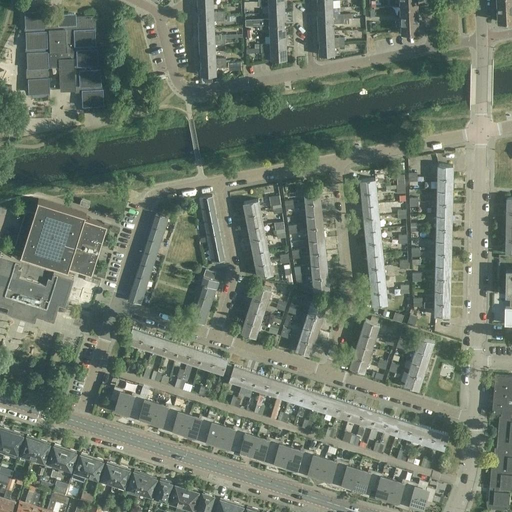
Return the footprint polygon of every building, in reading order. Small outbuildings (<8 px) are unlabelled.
[(511,0),(496,0),(498,20),(511,19),(511,0)] [(269,6),(269,13),(285,12),(285,1),(258,2),(258,6),(269,6)] [(200,13),(200,17),(224,16),(224,11),(223,11),(214,12),(214,5),(198,5),(198,13),(200,13)] [(417,5),(400,5),(401,31),(418,31),(417,5)] [(317,8),(318,20),(343,19),(343,14),(333,14),(333,7),(317,8)] [(84,91),(84,111),(105,110),(105,104),(103,104),(102,83),(100,83),(100,70),(99,63),(98,63),(98,51),(97,43),(95,42),(95,30),(96,29),(96,21),(94,21),(93,15),(75,16),(75,14),(54,15),(54,16),(53,18),(52,19),(51,20),(50,21),(49,22),(47,22),(45,23),(45,11),(26,12),(26,26),(25,26),(25,33),(27,33),(28,46),(26,46),(27,79),(49,78),(48,52),(59,51),(61,90),(81,89),(82,91),(84,91)] [(259,20),(259,25),(284,24),(284,20),(285,20),(285,12),(269,13),(269,20),(259,20)] [(198,21),(199,29),(215,28),(214,21),(224,20),(224,16),(200,17),(200,21),(198,21)] [(318,20),(318,31),(334,31),(333,24),(336,24),(336,23),(343,23),(343,19),(318,20)] [(270,29),(270,36),(286,36),(286,28),(284,28),(284,24),(259,25),(259,29),(270,29)] [(199,29),(199,40),(225,39),(224,35),(215,35),(215,28),(199,29)] [(320,39),(320,43),(344,42),(344,37),(334,37),(334,31),(318,31),(319,39),(320,39)] [(260,44),(260,48),(287,47),(286,36),(270,36),(270,43),(268,43),(260,44)] [(199,40),(200,52),(216,52),(215,44),(225,44),(225,39),(199,40)] [(344,42),(320,43),(320,47),(319,47),(319,55),(335,54),(334,46),(344,46),(344,42)] [(287,47),(260,48),(261,53),(269,53),(271,52),(271,60),(287,60),(287,47)] [(202,60),(202,64),(226,63),(225,58),(216,58),(216,52),(200,52),(200,60),(202,60)] [(226,63),(202,64),(202,68),(200,68),(201,76),(217,75),(216,67),(226,67),(226,63)] [(438,164),(438,177),(453,178),(453,164),(438,164)] [(438,177),(438,190),(452,190),(453,178),(438,177)] [(360,179),(362,192),(376,191),(375,178),(360,179)] [(305,190),(306,202),(320,201),(319,188),(305,190)] [(438,190),(437,202),(452,202),(452,190),(438,190)] [(362,192),(363,205),(378,203),(376,191),(362,192)] [(199,197),(202,211),(214,208),(212,195),(199,197)] [(21,255),(56,266),(69,270),(69,269),(68,269),(69,266),(92,273),(107,224),(85,217),(85,215),(86,215),(86,214),(38,199),(38,200),(34,212),(26,209),(13,249),(22,251),(21,254),(20,255),(21,255)] [(81,199),(79,204),(88,207),(90,201),(81,199)] [(244,202),(246,215),(261,212),(258,199),(244,202)] [(306,202),(307,215),(322,213),(320,201),(306,202)] [(437,202),(437,215),(452,215),(452,202),(437,202)] [(363,205),(364,217),(379,216),(378,203),(363,205)] [(202,211),(204,223),(217,220),(214,208),(202,211)] [(246,215),(248,227),(263,224),(261,212),(246,215)] [(156,213),(152,226),(164,230),(168,217),(156,213)] [(307,215),(308,227),(323,226),(322,213),(307,215)] [(437,215),(437,227),(451,227),(452,215),(437,215)] [(364,217),(365,229),(380,228),(379,216),(364,217)] [(204,223),(207,236),(219,233),(217,220),(204,223)] [(395,221),(395,229),(403,229),(403,221),(395,221)] [(248,227),(251,239),(265,236),(263,224),(248,227)] [(152,226),(148,238),(160,242),(164,230),(152,226)] [(308,227),(309,239),(324,238),(323,226),(308,227)] [(437,227),(436,239),(451,240),(451,227),(437,227)] [(365,229),(367,242),(381,240),(380,228),(365,229)] [(207,236),(209,248),(222,246),(219,233),(207,236)] [(251,239),(253,251),(268,248),(265,236),(251,239)] [(148,238),(144,250),(156,254),(160,242),(148,238)] [(309,239),(310,252),(325,250),(324,238),(309,239)] [(436,239),(436,252),(451,252),(451,240),(436,239)] [(367,242),(368,254),(382,253),(381,240),(367,242)] [(222,246),(209,248),(212,261),(225,259),(222,246)] [(253,251),(256,263),(270,260),(268,248),(253,251)] [(144,250),(140,262),(153,266),(156,254),(144,250)] [(310,252),(312,264),(326,263),(325,250),(310,252)] [(436,252),(436,264),(451,265),(451,252),(436,252)] [(56,266),(21,255),(20,259),(0,253),(0,302),(9,305),(7,311),(35,320),(37,314),(54,320),(60,303),(65,304),(74,276),(55,270),(56,266)] [(368,254),(369,266),(384,265),(382,253),(368,254)] [(270,260),(256,263),(258,276),(273,273),(270,260)] [(140,262),(136,275),(149,279),(153,266),(140,262)] [(312,264),(313,276),(328,275),(326,263),(312,264)] [(436,264),(436,277),(450,277),(451,265),(436,264)] [(369,266),(370,279),(385,277),(384,265),(369,266)] [(203,275),(206,276),(214,278),(216,272),(205,269),(203,275)] [(136,275),(132,287),(145,291),(149,279),(136,275)] [(328,275),(313,276),(314,289),(329,288),(328,275)] [(206,276),(202,287),(215,291),(218,280),(214,278),(206,276)] [(370,279),(371,291),(386,290),(385,277),(370,279)] [(436,277),(435,289),(450,290),(450,277),(436,277)] [(257,284),(253,296),(267,301),(271,288),(257,284)] [(145,291),(132,287),(128,300),(141,304),(145,291)] [(202,287),(199,298),(211,302),(215,291),(202,287)] [(435,289),(435,302),(450,302),(450,290),(435,289)] [(386,290),(371,291),(373,304),(387,303),(386,290)] [(253,296),(249,308),(263,312),(267,301),(253,296)] [(199,298),(195,309),(208,313),(211,302),(199,298)] [(311,301),(307,314),(321,318),(325,306),(311,301)] [(450,302),(435,302),(435,315),(449,315),(450,302)] [(249,308),(245,319),(259,324),(263,312),(249,308)] [(208,313),(195,309),(191,320),(204,324),(208,313)] [(307,314),(304,325),(318,330),(321,318),(307,314)] [(259,324),(245,319),(241,332),(256,336),(259,324)] [(365,319),(361,331),(375,335),(379,323),(365,319)] [(304,325),(300,337),(314,342),(318,330),(304,325)] [(127,341),(140,345),(144,331),(132,327),(127,341)] [(140,345),(151,349),(156,335),(144,331),(140,345)] [(361,331),(358,343),(372,347),(375,335),(361,331)] [(151,349),(163,353),(168,339),(156,335),(151,349)] [(420,336),(416,348),(430,353),(434,341),(420,336)] [(314,342),(300,337),(296,349),(310,354),(314,342)] [(163,353),(175,357),(180,343),(168,339),(163,353)] [(175,357),(187,361),(191,347),(180,343),(175,357)] [(358,343),(354,354),(368,359),(372,347),(358,343)] [(187,361),(199,365),(203,350),(191,347),(187,361)] [(416,348),(412,360),(426,365),(430,353),(416,348)] [(199,365),(211,368),(215,354),(203,350),(199,365)] [(215,354),(211,368),(223,372),(227,358),(215,354)] [(368,359),(354,354),(350,367),(364,371),(368,359)] [(412,360),(408,372),(423,376),(426,365),(412,360)] [(229,379),(241,383),(246,369),(234,365),(229,379)] [(241,383),(253,387),(258,373),(246,369),(241,383)] [(423,376),(408,372),(404,384),(419,389),(423,376)] [(253,387),(265,391),(270,377),(258,373),(253,387)] [(511,420),(511,421),(511,409),(511,375),(495,374),(492,412),(501,412),(501,415),(499,415),(497,444),(496,447),(494,447),(494,452),(496,453),(496,455),(495,467),(491,467),(489,486),(493,486),(494,491),(493,500),(486,500),(487,508),(505,509),(506,505),(509,505),(510,492),(511,492),(511,489),(511,420)] [(265,391),(277,394),(282,380),(270,377),(265,391)] [(277,394),(289,398),(293,384),(282,380),(277,394)] [(289,398),(301,402),(305,388),(293,384),(289,398)] [(125,417),(132,419),(140,394),(133,392),(132,394),(122,391),(123,389),(115,386),(111,398),(119,400),(116,410),(126,413),(125,417)] [(301,402),(313,406),(317,392),(305,388),(301,402)] [(313,406),(324,410),(329,396),(317,392),(313,406)] [(140,418),(150,421),(156,402),(146,399),(147,396),(140,394),(132,419),(139,421),(140,418)] [(324,410),(336,413),(341,399),(329,396),(324,410)] [(336,413),(348,417),(353,403),(341,399),(336,413)] [(159,429),(165,431),(174,405),(167,403),(166,405),(156,402),(150,421),(160,424),(159,429)] [(348,417),(360,421),(365,407),(353,403),(348,417)] [(173,430),(183,433),(189,414),(180,411),(181,407),(174,405),(165,431),(172,433),(173,430)] [(360,421),(372,425),(376,411),(365,407),(360,421)] [(372,425),(384,429),(388,415),(376,411),(372,425)] [(192,440),(199,442),(207,417),(200,415),(199,417),(189,414),(183,433),(193,436),(192,440)] [(384,429),(396,433),(400,418),(388,415),(384,429)] [(207,441),(217,444),(223,425),(214,422),(214,419),(207,417),(199,442),(206,444),(207,441)] [(396,433),(408,436),(412,422),(400,418),(396,433)] [(408,436),(419,440),(424,426),(412,422),(408,436)] [(226,450),(233,453),(241,428),(234,425),(233,428),(223,425),(217,444),(227,447),(226,450)] [(419,440),(431,444),(436,430),(424,426),(419,440)] [(0,447),(5,450),(11,431),(0,427),(0,447)] [(241,451),(251,455),(257,436),(247,432),(248,430),(241,428),(233,453),(240,455),(241,451)] [(436,430),(431,444),(444,448),(448,434),(436,430)] [(11,431),(5,450),(12,452),(12,453),(16,455),(17,453),(23,435),(11,431)] [(25,456),(32,458),(38,440),(27,436),(21,455),(20,456),(25,457),(25,456)] [(260,461),(267,464),(275,439),(267,436),(267,439),(257,436),(251,455),(261,458),(260,461)] [(275,462),(285,466),(291,446),(281,443),(282,441),(275,439),(267,464),(274,466),(275,462)] [(38,440),(32,458),(39,461),(39,462),(43,463),(44,462),(50,443),(38,440)] [(54,466),(59,468),(65,448),(54,445),(48,462),(54,464),(54,466)] [(294,472),(300,474),(308,449),(301,447),(300,450),(291,446),(285,466),(295,469),(294,472)] [(65,448),(59,468),(64,470),(65,467),(71,469),(76,452),(65,448)] [(308,473),(318,476),(325,457),(315,454),(316,452),(308,449),(300,474),(307,477),(308,473)] [(80,475),(86,476),(92,457),(80,453),(74,471),(81,473),(80,475)] [(92,457),(86,476),(91,478),(91,477),(97,479),(103,461),(92,457)] [(327,483),(334,485),(342,460),(335,458),(334,460),(325,457),(318,476),(328,480),(327,483)] [(342,484),(352,487),(358,468),(349,465),(349,463),(342,460),(334,485),(341,487),(342,484)] [(107,481),(113,484),(119,466),(107,462),(101,480),(101,481),(106,483),(107,481)] [(119,466),(113,484),(119,485),(118,487),(124,489),(124,487),(130,469),(119,466)] [(361,494),(368,496),(376,471),(369,469),(368,471),(358,468),(352,487),(362,490),(361,494)] [(15,470),(13,477),(25,481),(27,474),(15,470)] [(133,490),(139,492),(145,474),(134,470),(128,489),(127,490),(132,491),(133,490)] [(376,495),(386,498),(392,479),(382,476),(383,473),(376,471),(368,496),(375,498),(376,495)] [(145,474),(139,492),(146,494),(146,495),(150,497),(151,496),(157,478),(145,474)] [(159,499),(166,501),(172,482),(160,478),(154,497),(154,498),(154,499),(159,500),(159,499)] [(395,505),(402,507),(410,481),(403,478),(402,482),(392,479),(386,498),(396,501),(395,505)] [(56,479),(53,490),(65,493),(68,483),(56,479)] [(410,481),(402,507),(409,509),(410,505),(421,508),(424,498),(432,501),(435,489),(427,486),(426,489),(417,486),(417,483),(410,481)] [(170,502),(181,506),(187,487),(175,484),(170,502)] [(187,487),(181,506),(192,510),(198,491),(187,487)] [(6,488),(0,506),(0,509),(3,510),(2,511),(11,511),(15,498),(9,496),(12,490),(6,488)] [(15,511),(27,511),(34,492),(28,490),(25,501),(20,499),(15,511)] [(193,511),(208,511),(214,495),(202,491),(197,509),(196,511),(194,510),(193,511)] [(27,511),(40,511),(42,506),(36,504),(40,493),(34,492),(27,511)] [(42,506),(40,511),(52,511),(53,510),(56,500),(58,494),(52,492),(47,508),(42,506)] [(58,494),(56,500),(65,503),(67,497),(58,494)] [(228,511),(232,502),(220,498),(215,511),(228,511)] [(241,511),(243,505),(232,502),(228,511),(241,511)] [(88,511),(95,511),(98,505),(92,503),(88,511)]
